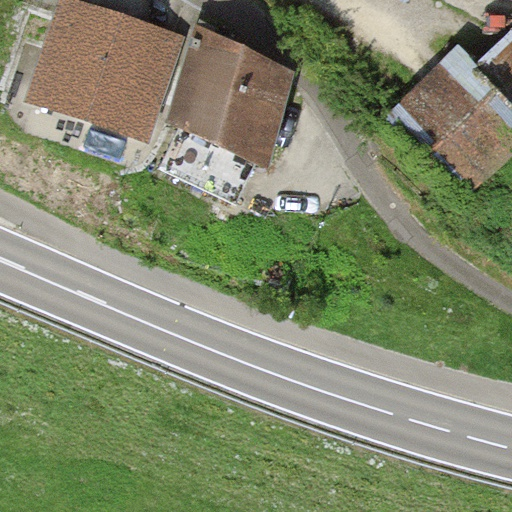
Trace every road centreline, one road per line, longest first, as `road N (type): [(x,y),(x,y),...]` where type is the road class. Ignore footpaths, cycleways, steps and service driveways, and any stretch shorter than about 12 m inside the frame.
road 1 (primary): [(0,267),(321,395),(511,453)]
road 2 (residential): [(222,0),(244,8),(315,65),(364,157),(423,239),(511,298)]
